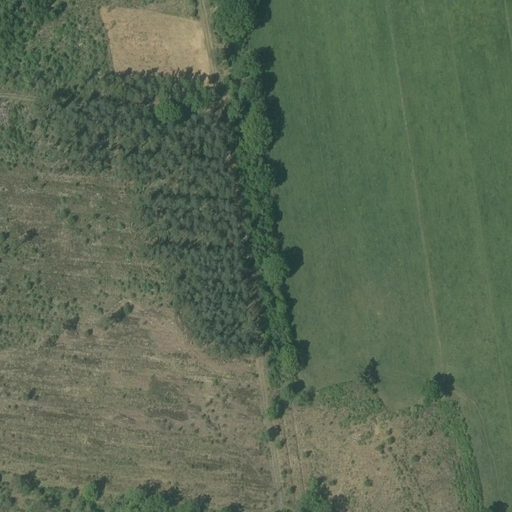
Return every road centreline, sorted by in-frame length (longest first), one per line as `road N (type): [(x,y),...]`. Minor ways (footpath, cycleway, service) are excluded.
road 1 (track): [(222,113),(276,511)]
road 2 (track): [(211,511),(0,479)]
